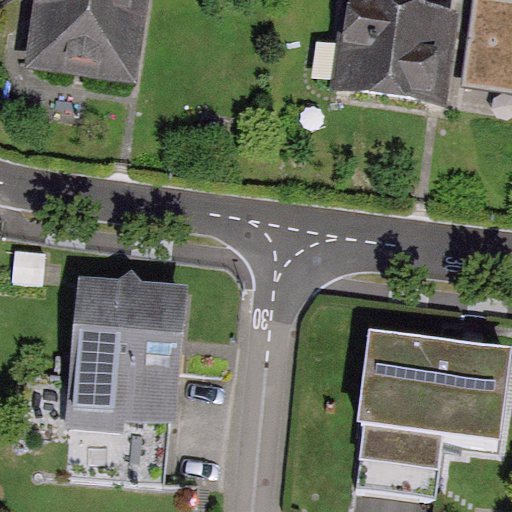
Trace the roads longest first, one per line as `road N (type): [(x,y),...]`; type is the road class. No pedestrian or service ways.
road 1 (residential): [(0,182),(284,231)]
road 2 (residential): [(284,231),(257,511)]
road 3 (residential): [(284,231),(511,262)]
